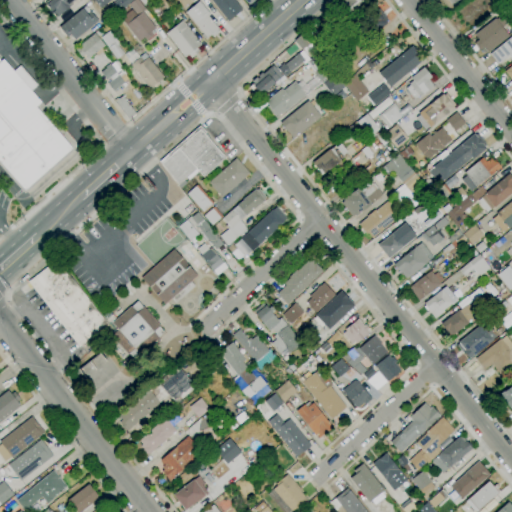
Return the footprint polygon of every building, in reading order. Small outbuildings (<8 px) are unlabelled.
[(59,16),(49,2),(51,0),(75,0),(68,6),(69,7),(59,16)] [(111,0),(100,8),(93,0),(111,0)] [(132,0),(114,15),(108,8),(117,0),(132,0)] [(139,42),(120,18),(132,9),(137,16),(131,9),(129,11),(127,9),(117,17),(119,19),(116,21),(112,17),(133,0),(137,0),(145,9),(143,12),(156,28),(152,31),(154,34),(147,40),(144,37),(139,42)] [(182,8),(176,0),(189,0),(191,2),(182,8)] [(228,21),(210,0),(234,0),(242,10),(228,21)] [(342,23),(333,11),(340,6),(339,6),(340,6),(338,4),(343,0),(367,0),(369,2),(342,23)] [(511,9),(509,12),(503,5),(509,0),(511,0),(511,9)] [(206,39),(185,12),(199,1),(210,14),(208,16),(218,29),(217,29),(220,32),(213,38),(211,35),(206,39)] [(75,39),(71,34),(67,37),(59,27),(83,8),(88,14),(91,11),(98,21),(94,25),(93,24),(75,39)] [(362,36),(355,28),(375,11),(376,12),(379,9),(388,20),(385,22),(386,23),(372,35),(368,30),(362,36)] [(487,53),(483,47),(480,50),(474,43),(478,40),(474,35),(495,19),(496,19),(500,16),(506,24),(502,27),(509,36),(487,53)] [(191,58),(188,55),(185,57),(166,33),(182,20),(201,44),(197,47),(200,51),(191,58)] [(117,59),(108,48),(95,32),(98,29),(102,34),(103,36),(109,31),(118,42),(118,46),(124,54),(117,59)] [(88,59),(84,55),(82,57),(75,49),(94,33),(105,45),(88,59)] [(301,51),(293,42),(302,34),(312,44),(307,49),(305,47),(301,51)] [(498,64),(490,54),(511,36),(511,59),(507,63),(504,59),(498,64)] [(336,52),(331,45),(327,49),(323,45),(332,38),(340,48),(336,52)] [(378,73),(387,66),(412,46),(420,55),(417,58),(420,62),(399,80),(398,80),(390,87),(378,73)] [(149,89),(130,65),(131,64),(124,54),(132,48),(139,57),(145,53),(148,57),(147,57),(164,77),(158,82),(160,84),(155,89),(153,86),(149,89)] [(289,73),(283,66),(302,50),(307,56),(303,59),(304,60),(289,73)] [(24,190),(0,162),(0,61),(3,59),(13,71),(19,66),(36,85),(31,90),(41,102),(36,107),(40,112),(38,114),(45,121),(51,128),(53,126),(72,148),(24,190)] [(114,91),(107,83),(108,83),(105,79),(106,79),(101,72),(114,61),(114,62),(116,60),(121,67),(120,69),(122,72),(124,71),(129,78),(124,82),(114,91)] [(321,81),(314,73),(325,63),(334,74),(327,79),(326,77),(321,81)] [(511,82),(511,63),(503,70),(511,82)] [(261,96),(255,89),(253,90),(249,85),(252,83),(258,77),(257,76),(261,73),(263,74),(272,66),(281,76),(274,82),(275,83),(261,96)] [(416,98),(414,98),(406,88),(410,85),(408,83),(412,79),(410,78),(423,67),(431,78),(435,84),(433,86),(434,86),(420,97),(419,96),(416,98)] [(357,101),(343,83),(354,74),(368,92),(357,101)] [(334,96),(323,84),(333,75),(344,86),(334,96)] [(277,119),(267,107),(269,106),(265,102),(281,88),(283,91),(294,81),(305,95),(277,119)] [(391,92),(375,106),(367,97),(383,83),(391,92)] [(429,127),(418,113),(429,104),(429,105),(442,94),(443,95),(445,93),(455,105),(453,107),(454,108),(434,125),(433,124),(429,127)] [(129,118),(114,100),(117,98),(118,99),(122,96),(135,113),(129,118)] [(293,139),(287,132),(286,132),(279,123),(308,101),(321,117),(293,139)] [(388,129),(378,116),(393,103),(399,110),(407,104),(412,109),(402,117),(401,116),(391,125),(391,126),(388,129)] [(446,120),(456,112),(464,123),(454,131),(446,120)] [(370,139),(366,134),(356,122),(366,114),(380,131),(370,139)] [(396,149),(384,134),(395,125),(407,139),(396,149)] [(178,185),(158,162),(200,126),(206,133),(205,134),(225,158),(203,177),(196,169),(178,185)] [(451,140),(443,147),(444,148),(441,150),(440,149),(427,160),(414,144),(428,133),(430,136),(433,134),(432,133),(434,131),(435,132),(441,127),(451,140)] [(383,146),(377,138),(382,134),(388,141),(383,146)] [(472,159),(471,158),(438,184),(428,172),(474,134),(475,135),(477,134),(486,145),(484,147),(485,148),(472,159)] [(322,175),(312,163),(329,149),(330,150),(335,146),(336,147),(340,144),(347,152),(342,156),(343,157),(339,161),(339,162),(322,175)] [(367,158),(361,150),(366,146),(372,154),(367,158)] [(405,160),(399,153),(407,146),(413,153),(405,160)] [(392,172),(388,176),(381,168),(398,154),(426,188),(421,193),(417,188),(410,194),(392,172)] [(222,198),(208,182),(236,158),(249,174),(222,198)] [(470,191),(461,180),(466,175),(464,173),(482,158),(485,162),(490,158),(492,161),(494,159),(500,168),(476,187),(470,191)] [(487,212),(477,201),(484,195),(483,194),(509,174),(511,177),(511,192),(494,207),(493,207),(490,210),(490,209),(487,212)] [(351,217),(341,203),(344,201),(343,200),(369,180),(372,184),(374,183),(382,195),(371,204),(356,216),(354,215),(351,217)] [(203,212),(186,194),(197,184),(213,202),(203,212)] [(439,203),(431,194),(444,184),(451,193),(439,203)] [(457,226),(446,213),(469,194),(470,195),(481,186),(486,192),(475,201),(476,202),(461,213),(462,215),(464,214),(467,218),(457,226)] [(461,201),(454,192),(460,187),(467,196),(461,201)] [(227,246),(219,236),(227,229),(225,226),(227,225),(221,218),(232,209),(243,200),(242,200),(255,189),(256,190),(258,188),(266,198),(263,200),(264,201),(240,220),(246,229),(227,246)] [(502,233),(491,219),(497,215),(496,213),(511,199),(511,225),(508,229),(508,228),(502,233)] [(372,239),(367,233),(366,234),(358,224),(367,217),(366,216),(375,210),(388,201),(400,217),(372,239)] [(446,213),(442,208),(447,204),(451,209),(446,213)] [(212,225),(203,216),(214,207),(215,207),(216,207),(222,215),(221,215),(222,216),(212,225)] [(238,261),(227,248),(233,242),(235,245),(241,239),(240,239),(241,238),(239,236),(245,230),(247,232),(271,210),(272,210),(275,207),(286,219),(283,222),(251,252),(251,251),(244,257),(243,256),(238,261)] [(216,249),(208,239),(207,239),(196,226),(194,227),(187,219),(191,215),(192,216),(197,212),(223,242),(216,249)] [(432,247),(427,241),(426,242),(423,238),(421,240),(418,236),(422,233),(422,234),(443,216),(448,223),(441,229),(440,233),(443,238),(439,240),(440,241),(437,244),(437,243),(432,247)] [(388,258),(378,245),(405,222),(416,236),(404,246),(388,258)] [(472,246),(462,234),(474,224),(483,235),(476,240),(478,242),(472,246)] [(451,244),(447,240),(449,238),(448,237),(457,230),(461,235),(451,244)] [(405,278),(400,271),(399,272),(393,264),(403,257),(402,256),(404,254),(405,255),(408,252),(408,251),(410,249),(410,250),(413,248),(413,249),(414,248),(413,247),(415,245),(416,246),(421,242),(430,254),(430,253),(433,257),(429,260),(408,277),(408,276),(405,278)] [(479,253),(474,247),(481,242),(486,248),(479,253)] [(217,275),(213,270),(213,271),(206,262),(200,256),(201,255),(197,249),(204,243),(208,248),(210,247),(216,254),(223,262),(227,267),(217,275)] [(446,256),(441,250),(450,244),(455,249),(446,256)] [(165,304),(141,278),(154,266),(174,249),(197,275),(191,281),(195,286),(175,303),(171,298),(165,304)] [(464,276),(459,270),(478,254),(489,268),(479,276),(477,274),(475,275),(471,270),(464,276)] [(79,347),(28,281),(57,259),(108,324),(79,347)] [(287,304),(276,293),(286,285),(284,283),(290,277),(289,276),(296,270),(297,270),(308,260),(314,266),(316,264),(323,271),(287,304)] [(511,287),(509,290),(497,275),(509,266),(511,270),(511,287)] [(418,301),(408,287),(430,271),(433,275),(437,272),(443,279),(439,282),(440,284),(418,301)] [(316,313),(306,302),(311,297),(309,296),(317,288),(316,288),(320,285),(324,282),(335,294),(316,313)] [(435,319),(424,305),(425,304),(424,304),(445,286),(457,301),(452,305),(451,304),(443,311),(444,312),(435,319)] [(328,329),(324,324),(321,327),(313,319),(316,316),(315,315),(341,290),(354,304),(328,329)] [(279,313),(276,309),(276,308),(272,303),(276,299),(285,308),(280,313),(280,312),(279,313)] [(135,358),(129,352),(128,354),(111,335),(112,334),(111,333),(115,329),(106,319),(112,314),(116,319),(131,306),(137,301),(143,307),(144,307),(160,325),(159,326),(164,332),(158,337),(161,340),(143,356),(141,353),(135,358)] [(277,320),(281,317),(302,343),(289,353),(285,348),(279,354),(270,343),(275,339),(273,336),(275,334),(271,328),(269,330),(252,311),(263,302),(268,308),(271,306),(273,309),(270,312),(277,320)] [(290,324),(282,315),(295,303),(303,312),(290,324)] [(450,337),(445,331),(446,331),(440,324),(458,310),(458,311),(468,304),(476,315),(467,322),(468,323),(452,335),(450,337)] [(352,344),(342,333),(346,330),(345,329),(358,318),(364,326),(366,324),(369,328),(368,329),(370,332),(356,343),(355,342),(352,344)] [(468,359),(457,345),(458,343),(458,342),(480,324),(493,340),(468,359)] [(259,369),(254,363),(258,360),(254,362),(232,334),(240,328),(248,339),(250,337),(251,339),(256,335),(274,358),(267,364),(266,363),(259,369)] [(326,341),(335,332),(341,337),(331,346),(326,341)] [(372,365),(359,348),(375,335),(381,343),(380,344),(387,352),(372,365)] [(511,366),(501,376),(491,364),(484,370),(475,359),(500,338),(501,339),(505,336),(511,343),(511,366)] [(254,394),(247,386),(237,375),(219,352),(232,342),(238,349),(241,347),(244,352),(241,354),(245,359),(242,361),(247,368),(246,368),(250,373),(252,372),(256,378),(259,375),(266,383),(254,394)] [(118,372),(102,351),(77,369),(92,391),(118,372)] [(387,381),(374,366),(388,355),(391,358),(393,356),(396,361),(394,363),(400,370),(397,373),(398,374),(395,377),(394,376),(387,381)] [(341,377),(340,375),(339,377),(331,366),(342,358),(350,368),(342,374),(343,375),(341,377)] [(126,430),(119,422),(121,420),(118,416),(149,390),(158,383),(155,380),(175,363),(196,387),(176,404),(170,397),(169,397),(168,395),(126,430)] [(307,372),(310,375),(319,368),(332,384),(330,386),(346,407),(331,419),(302,382),(300,378),(307,372)] [(283,401),(275,390),(288,380),(297,391),(283,401)] [(354,380),(357,381),(372,398),(365,404),(363,402),(357,408),(342,390),(354,380)] [(511,409),(511,410),(499,395),(510,387),(511,385),(511,409)] [(0,396),(8,390),(11,394),(14,391),(20,399),(17,401),(20,405),(0,421),(0,396)] [(272,411),(264,401),(274,393),(282,403),(272,411)] [(198,418),(189,406),(200,397),(202,400),(206,397),(211,404),(208,407),(209,409),(198,418)] [(319,438),(316,435),(315,435),(296,411),(304,404),(304,405),(309,401),(311,404),(313,402),(332,427),(319,438)] [(400,452),(390,442),(412,420),(409,417),(424,403),(430,409),(432,406),(441,415),(421,434),(420,433),(400,452)] [(147,455),(142,449),(143,449),(140,446),(141,445),(138,441),(139,440),(172,411),(180,420),(173,427),(176,430),(147,455)] [(296,457),(267,421),(276,414),(284,423),(289,419),(311,446),(303,452),(302,452),(296,457)] [(12,457),(0,442),(0,440),(31,416),(44,433),(12,457)] [(418,470),(409,460),(421,449),(415,443),(426,433),(425,432),(442,417),(454,430),(448,436),(452,440),(431,459),(427,455),(425,453),(422,456),(427,461),(418,470)] [(170,480),(161,471),(163,469),(162,468),(162,466),(163,465),(160,461),(175,447),(175,446),(188,435),(193,440),(199,435),(208,445),(202,451),(203,452),(189,464),(188,464),(170,480)] [(441,472),(431,460),(439,454),(439,453),(461,435),(466,441),(472,448),(450,466),(449,466),(441,472)] [(225,464),(240,452),(228,438),(213,450),(225,464)] [(20,481),(8,465),(40,439),(53,455),(20,481)] [(393,491),(385,481),(386,480),(372,463),(378,458),(386,453),(407,480),(393,491)] [(401,466),(396,460),(401,456),(406,463),(401,466)] [(461,499),(450,486),(478,461),(490,473),(461,499)] [(374,504),(371,500),(369,502),(350,478),(356,473),(353,470),(362,463),(384,490),(375,497),(379,501),(374,504)] [(266,477),(259,470),(264,464),(272,471),(266,477)] [(24,511),(16,500),(53,470),(66,486),(52,498),(53,498),(47,503),(41,497),(24,511)] [(424,495),(411,479),(422,470),(431,481),(430,482),(434,487),(424,495)] [(292,511),(272,489),(277,485),(275,484),(287,473),(302,490),(301,491),(307,499),(292,511)] [(185,510),(173,495),(193,479),(194,480),(199,476),(204,483),(202,485),(208,492),(185,510)] [(1,505),(0,503),(0,483),(3,481),(14,495),(1,505)] [(474,511),(465,501),(468,499),(468,498),(489,481),(499,492),(478,510),(476,509),(474,511)] [(80,511),(76,511),(67,500),(88,483),(99,497),(80,511)] [(238,491),(234,486),(238,483),(242,488),(238,491)] [(367,511),(345,511),(341,506),(335,511),(329,502),(347,488),(349,491),(350,490),(367,511)] [(434,507),(428,501),(442,489),(447,495),(434,507)] [(252,511),(270,511),(261,501),(251,510),(252,511)] [(511,511),(495,511),(508,501),(511,505),(511,511)] [(68,511),(66,511),(59,511),(56,508),(62,503),(68,511)] [(307,511),(303,507),(308,503),(312,507),(307,511)] [(434,511),(416,511),(426,503),(434,511)]
